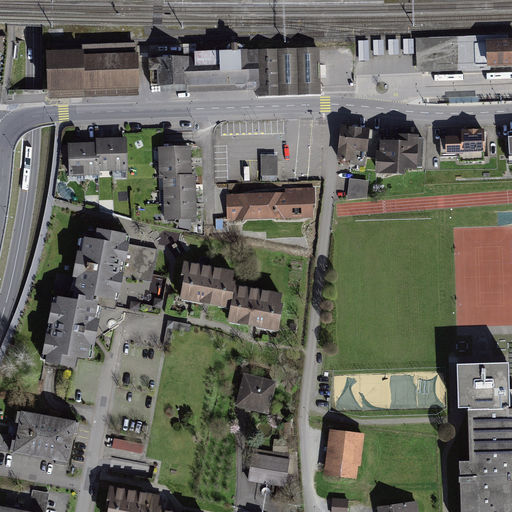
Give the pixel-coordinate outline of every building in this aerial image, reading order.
[(487,71),(486,43),(486,39),(416,41),(417,73),(487,71)] [(369,60),(369,40),(359,41),(360,60),(369,60)] [(511,42),(486,43),(487,69),(505,68),(511,67),(511,42)] [(257,83),(258,97),(321,94),(320,71),(319,48),(150,55),(151,88),(257,83)] [(47,55),(48,94),(138,91),(136,52),(47,55)] [(354,86),(353,61),(344,61),(345,86),(354,86)] [(342,125),(339,157),(355,159),(356,151),(369,152),(372,128),(356,127),(342,125)] [(381,138),(379,172),(418,175),(420,132),(400,131),(399,139),(390,139),(381,138)] [(440,141),(441,158),(485,156),(485,133),(459,134),(459,140),(440,141)] [(71,151),(72,182),(84,181),(98,181),(113,181),(131,181),(130,150),(113,150),(107,150),(93,151),(84,151),(71,151)] [(159,152),(160,222),(194,222),(194,211),(193,194),(193,187),(193,171),(193,165),(192,151),(159,152)] [(277,162),(259,161),(259,179),(277,179),(277,162)] [(368,182),(349,180),(347,201),(367,199),(368,182)] [(315,189),(227,192),(228,220),(316,217),(315,189)] [(82,243),(70,306),(54,303),(43,368),(77,374),(79,361),(90,362),(92,345),(94,335),(99,306),(117,309),(122,279),(151,284),(153,276),(157,251),(122,245),(124,236),(98,231),(95,246),(82,243)] [(181,267),(176,300),(201,304),(225,307),(223,322),(248,326),(272,330),(277,297),(227,289),(230,274),(181,267)] [(156,293),(157,286),(163,286),(164,278),(153,277),(152,293),(156,293)] [(167,321),(163,345),(170,346),(173,328),(189,330),(190,325),(167,321)] [(459,462),(460,511),(511,511),(511,408),(510,408),(509,403),(511,403),(511,388),(509,389),(508,360),(457,361),(458,407),(458,409),(468,409),(470,461),(459,462)] [(244,376),(236,408),(268,416),(276,385),(244,376)] [(12,440),(9,453),(66,465),(73,426),(17,414),(12,440)] [(331,435),(327,478),(359,481),(363,438),(331,435)] [(0,452),(9,453),(12,440),(0,438),(0,452)] [(142,444),(114,439),(113,448),(140,453),(142,444)] [(250,457),(246,486),(283,492),(279,511),(294,511),(297,494),(291,493),(295,464),(250,457)] [(108,489),(104,511),(160,511),(162,497),(148,495),(108,489)] [(28,511),(45,511),(49,495),(32,492),(28,511)] [(348,511),(349,500),(332,499),(331,511),(348,511)] [(379,511),(418,511),(416,501),(379,507),(379,511)]
